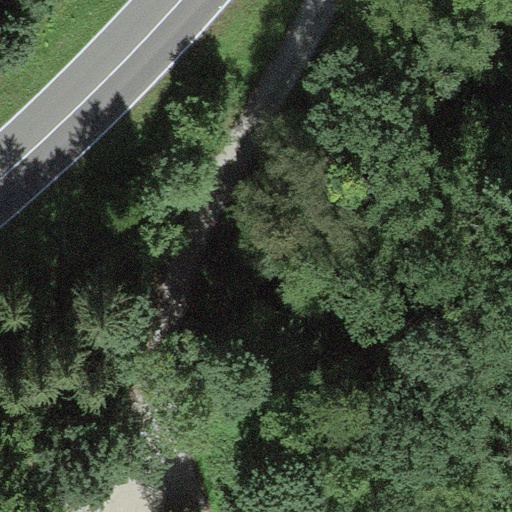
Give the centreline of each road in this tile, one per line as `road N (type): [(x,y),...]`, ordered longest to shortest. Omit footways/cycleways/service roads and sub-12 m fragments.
road 1 (track): [(185,511),(175,482),(167,320),(194,215),(305,0)]
road 2 (primary): [(174,0),(34,165),(0,191)]
road 3 (track): [(167,320),(107,511)]
